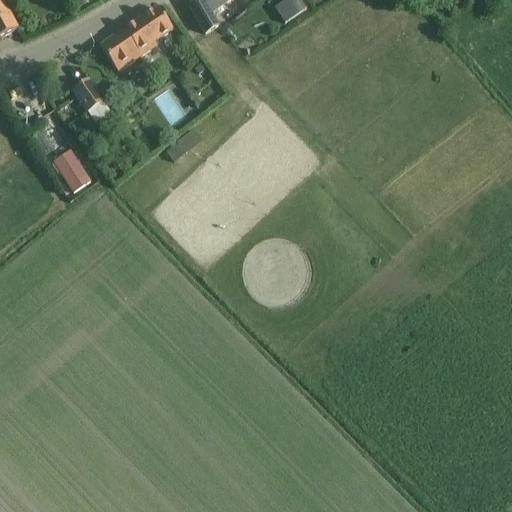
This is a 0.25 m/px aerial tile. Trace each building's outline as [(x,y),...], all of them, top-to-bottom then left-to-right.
[(0,0),(0,41),(18,33),(0,0)] [(207,0),(203,3),(202,1),(189,8),(205,37),(218,30),(211,17),(231,3),(234,0),(207,0)] [(299,0),(290,0),(275,11),(286,26),(298,18),(307,11),(304,6),(299,0)] [(172,33),(158,13),(157,11),(100,49),(118,75),(156,50),(154,45),(172,33)] [(71,92),(87,115),(103,105),(88,81),(71,92)] [(88,183),(111,171),(95,140),(72,152),(88,183)]
